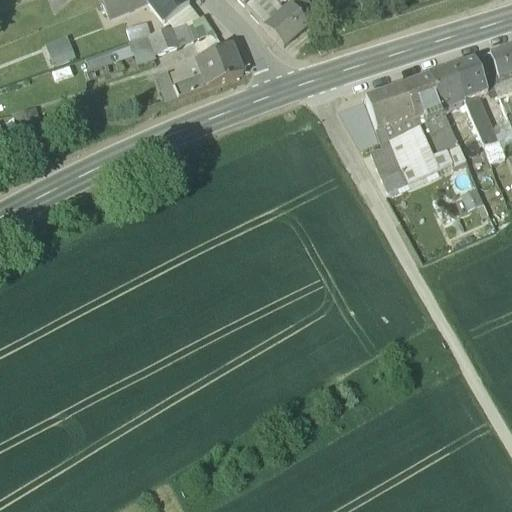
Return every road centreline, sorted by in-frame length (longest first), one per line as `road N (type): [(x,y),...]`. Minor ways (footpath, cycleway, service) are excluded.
road 1 (track): [(309,82),(511,445)]
road 2 (secondary): [(284,93),(121,155),(0,220)]
road 3 (secondary): [(511,20),(284,93)]
